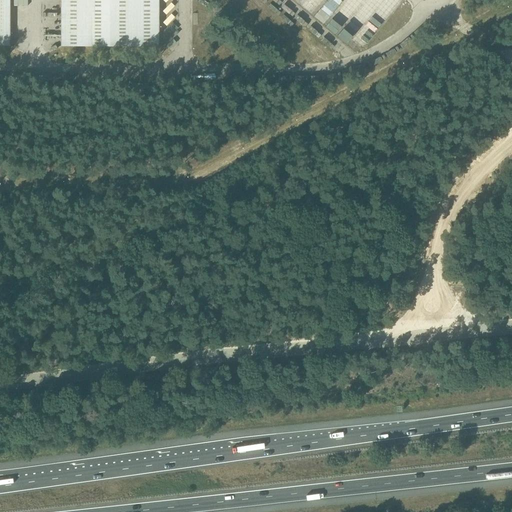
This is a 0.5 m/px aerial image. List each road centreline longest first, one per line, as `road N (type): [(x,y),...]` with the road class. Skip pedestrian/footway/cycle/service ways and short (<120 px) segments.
road 1 (motorway): [(511,414),(5,485)]
road 2 (motorway): [(134,511),(511,470)]
road 3 (track): [(429,336),(440,220),(511,142)]
